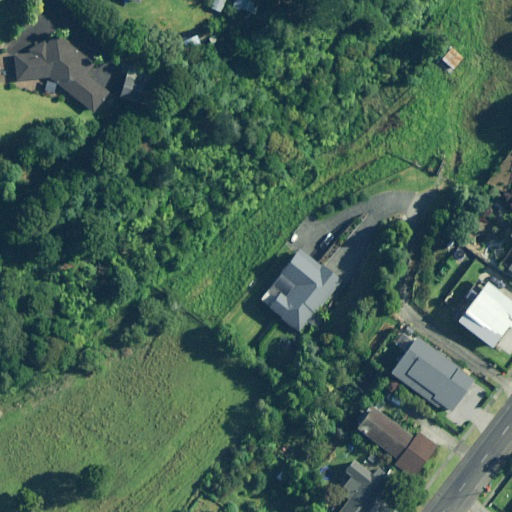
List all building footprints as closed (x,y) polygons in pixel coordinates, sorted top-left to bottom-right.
[(88,67),(53,37),(37,55),(12,58),(15,81),(47,78),(89,113),(103,96),(80,76),(88,67)] [(463,57),(451,48),(441,60),(453,70),(463,57)] [(150,78),(126,68),(114,99),(138,108),(150,78)] [(160,145),(151,136),(137,150),(146,158),(160,145)] [(336,281),(294,252),(258,303),(299,333),(336,281)] [(511,252),(498,272),(511,281),(511,252)] [(511,308),(482,287),(455,324),(491,350),(511,320),(511,308)] [(472,380),(414,339),(389,374),(435,407),(438,404),(449,412),(472,380)] [(440,447),(371,398),(349,429),(418,478),(440,447)] [(354,476),(329,510),(331,511),(368,511),(390,482),(356,457),(346,470),(354,476)]
